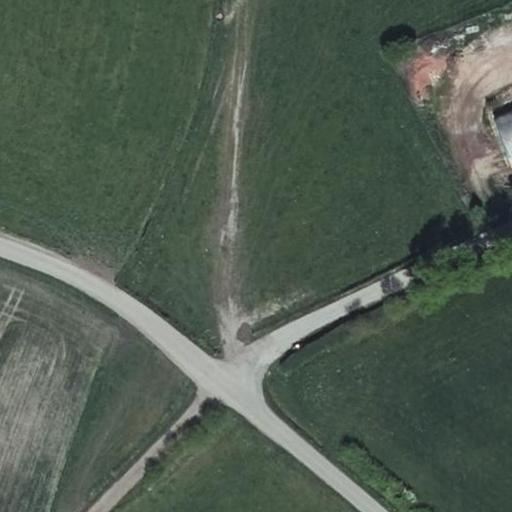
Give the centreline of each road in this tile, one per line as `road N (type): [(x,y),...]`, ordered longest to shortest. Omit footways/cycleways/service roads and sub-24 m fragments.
road 1 (residential): [(511,231),(356,283),(230,377)]
road 2 (unclassified): [(230,377),(94,274),(0,245)]
road 3 (unclassified): [(387,511),(230,377)]
road 4 (track): [(230,377),(81,511)]
